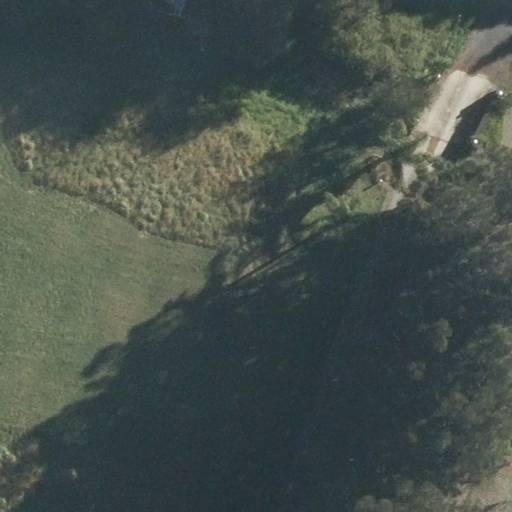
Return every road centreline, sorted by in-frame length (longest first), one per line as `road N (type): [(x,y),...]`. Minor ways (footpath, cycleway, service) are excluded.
road 1 (track): [(307,511),(478,0)]
road 2 (track): [(511,133),(397,511)]
